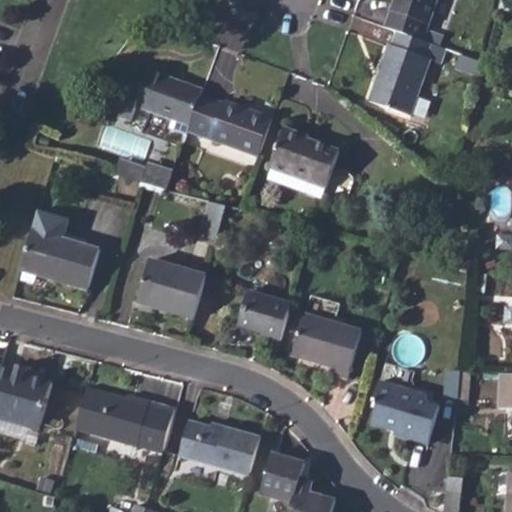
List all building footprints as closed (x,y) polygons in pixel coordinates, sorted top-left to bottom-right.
[(397,0),(386,30),(398,34),(424,43),(440,0),(397,0)] [(511,0),(504,0),(501,11),(511,14),(511,0)] [(424,43),(398,34),(394,47),(391,47),(371,104),(411,118),(427,71),(431,64),(442,67),(447,52),(424,43)] [(140,104),(177,118),(182,106),(197,112),(204,95),(206,88),(152,68),(145,84),(132,79),(119,113),(134,119),(140,104)] [(197,112),(191,129),(261,155),(275,118),(229,101),(227,103),(204,95),(197,112)] [(177,118),(175,122),(191,129),(197,112),(182,106),(177,118)] [(287,128),(273,169),(328,189),(342,150),(311,139),(311,136),(287,128)] [(124,156),(118,176),(138,182),(143,184),(150,164),(124,156)] [(150,164),(143,184),(151,186),(169,190),(175,172),(150,164)] [(328,189),(273,169),(271,176),(325,196),(328,189)] [(210,206),(203,230),(218,234),(225,209),(210,206)] [(69,221),(38,211),(32,231),(63,240),(69,221)] [(32,231),(22,266),(54,276),(53,280),(87,291),(100,251),(63,240),(32,231)] [(140,300),(195,316),(206,274),(152,258),(140,300)] [(22,266),(21,270),(53,280),(54,276),(22,266)] [(261,332),(281,338),(292,301),(250,288),(239,323),(262,329),(261,332)] [(306,313),(294,354),(335,367),(333,372),(348,377),(362,330),(306,313)] [(18,367),(16,375),(27,378),(29,370),(18,367)] [(0,370),(0,419),(40,431),(52,385),(27,378),(16,375),(0,370)] [(511,374),(505,374),(503,409),(511,409),(511,374)] [(380,378),(373,401),(378,402),(373,421),(398,428),(397,432),(432,442),(442,404),(428,400),(431,394),(380,378)] [(89,388),(77,429),(138,448),(151,405),(135,400),(134,403),(89,388)] [(191,419),(187,432),(199,437),(193,459),(251,474),(262,435),(225,425),(224,428),(212,424),(191,419)] [(187,432),(181,455),(193,459),(199,437),(187,432)] [(290,511),(331,511),(335,501),(310,493),(313,482),(300,478),(305,463),(273,454),(261,495),(292,504),(290,511)] [(450,473),(446,511),(461,511),(464,475),(450,473)]
